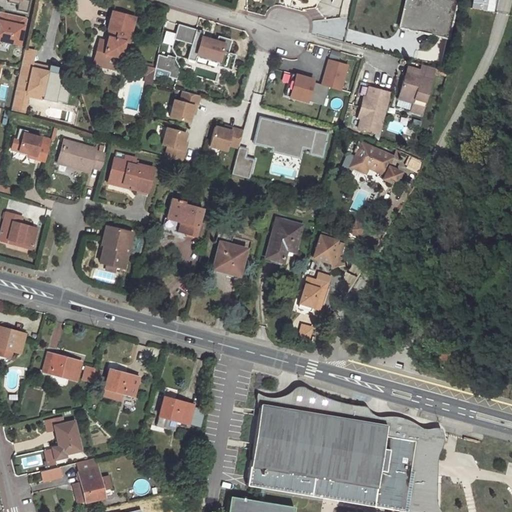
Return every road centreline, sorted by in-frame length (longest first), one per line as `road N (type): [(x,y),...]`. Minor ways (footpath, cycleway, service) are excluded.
road 1 (secondary): [(511,423),(56,298)]
road 2 (residential): [(298,36),(176,0)]
